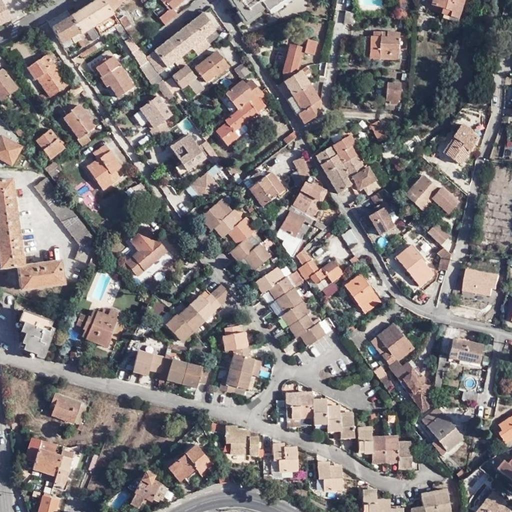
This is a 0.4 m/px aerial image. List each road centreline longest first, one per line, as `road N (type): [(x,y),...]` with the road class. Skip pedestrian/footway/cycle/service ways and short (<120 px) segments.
road 1 (residential): [(215,0),(403,299),(497,325)]
road 2 (residential): [(37,17),(283,366)]
road 3 (residential): [(233,413),(0,355)]
road 4 (residential): [(233,413),(333,451),(390,484),(430,477)]
road 5 (unknown): [(295,119),(325,113),(343,5)]
